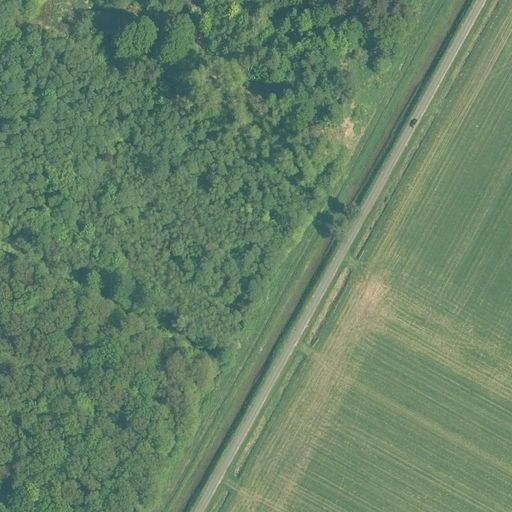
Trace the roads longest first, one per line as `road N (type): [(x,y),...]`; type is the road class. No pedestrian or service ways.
road 1 (unclassified): [(197,511),(481,0)]
road 2 (track): [(172,511),(449,0)]
